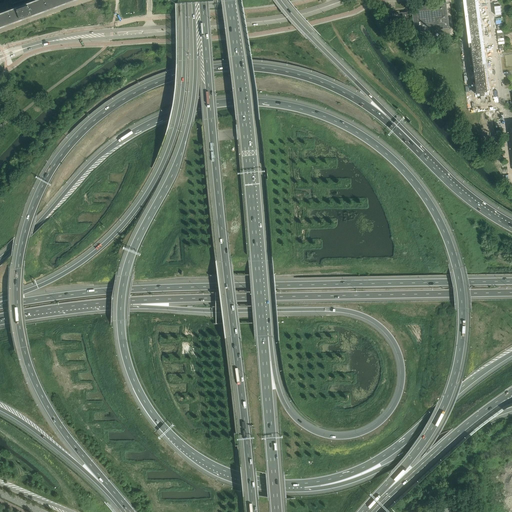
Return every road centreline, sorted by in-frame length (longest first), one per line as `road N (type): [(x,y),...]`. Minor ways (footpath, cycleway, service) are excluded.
road 1 (motorway): [(378,493),(410,459),(450,386),(460,297),(448,242),(426,199),(387,155),(347,127),(257,101),(165,117),(94,160),(0,259)]
road 2 (motorway): [(392,126),(312,79),(217,68),(137,89),(97,115),(57,157),(25,222),(17,315),(42,397),(109,490)]
road 3 (motorway): [(193,0),(191,110),(172,175),(125,273),(123,346),(141,396),(203,462),(235,479),(302,487)]
road 4 (motorway): [(133,303),(343,310),(374,322),(399,353),(399,393),(371,427),(330,436),(287,409),(266,339)]
road 5 (motorway): [(202,0),(254,511)]
road 6 (motorway): [(511,281),(141,289),(0,305)]
road 7 (motorway): [(182,0),(181,101),(153,182),(92,255),(0,299)]
road 8 (motorway): [(133,303),(511,292)]
road 9 (motorway): [(266,339),(230,0)]
road 10 (motorway): [(302,487),(382,457),(511,353)]
road 11 (motorway): [(302,487),(346,483),(511,411)]
road 12 (tertiary): [(149,34),(262,23),(353,0)]
road 13 (tertiary): [(336,0),(282,16),(149,28)]
road 14 (motorway): [(277,511),(266,339)]
road 15 (motorway): [(392,126),(279,0)]
road 16 (motorway): [(378,493),(511,391)]
road 17 (motorway): [(511,227),(460,192),(392,126)]
road 18 (motorway): [(0,408),(109,490)]
road 19 (motorway): [(0,319),(133,303)]
